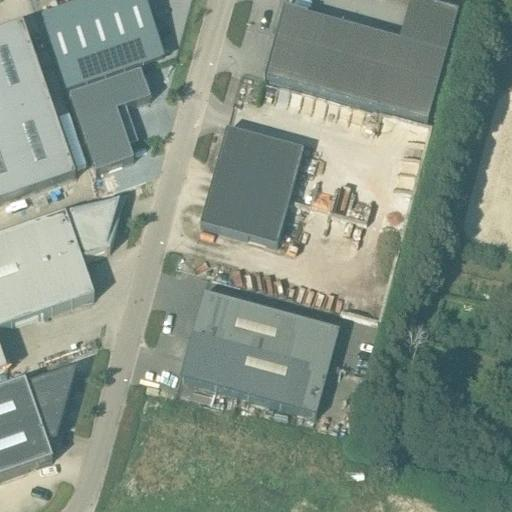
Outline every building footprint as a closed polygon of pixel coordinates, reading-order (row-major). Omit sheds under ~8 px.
[(139,0),(120,0),(43,27),(67,95),(161,62),(139,0)] [(265,84),(265,82),(428,127),(458,15),(411,2),(399,44),(308,18),(308,16),(284,10),(263,84),(265,84)] [(0,36),(0,207),(75,181),(22,29),(0,36)] [(141,76),(69,100),(96,178),(133,165),(117,116),(150,104),(141,76)] [(213,182),(200,230),(239,241),(277,251),(290,203),(304,155),(226,134),(213,182)] [(126,199),(0,242),(0,335),(94,303),(81,266),(110,256),(126,199)] [(280,318),(203,297),(194,332),(271,353),(280,318)] [(271,353),(194,332),(179,384),(316,421),(340,334),(280,318),(271,353)] [(0,394),(0,482),(52,464),(46,447),(53,445),(51,439),(59,436),(77,372),(26,390),(25,386),(0,394)] [(154,420),(138,479),(194,494),(210,436),(154,420)] [(210,436),(194,494),(231,504),(247,446),(210,436)] [(247,446),(231,504),(250,510),(258,511),(269,511),(284,456),(247,446)] [(284,456),(269,511),(309,511),(322,466),(284,456)] [(138,479),(128,511),(248,511),(250,510),(231,504),(194,494),(138,479)]
